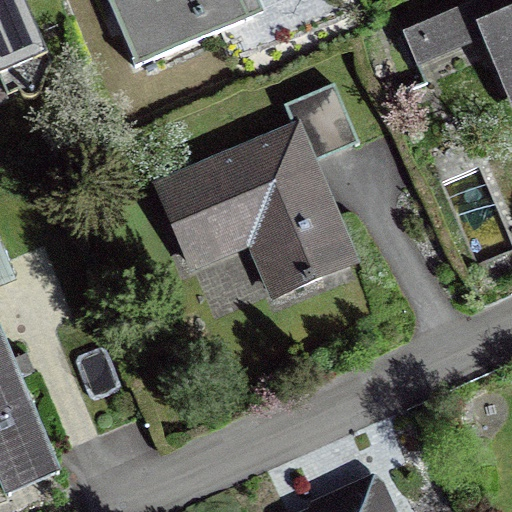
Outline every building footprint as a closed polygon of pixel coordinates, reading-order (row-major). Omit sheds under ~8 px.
[(0,0),(0,106),(5,104),(0,91),(0,77),(47,58),(22,0),(0,0)] [(106,0),(134,67),(265,13),(261,2),(265,0),(106,0)] [(481,0),(480,0),(402,34),(418,70),(481,42),(511,112),(511,12),(490,21),(481,0)] [(291,126),(152,183),(189,274),(248,249),(271,303),(361,266),(318,163),(360,145),(335,85),(283,106),(291,126)] [(0,290),(17,283),(0,240),(0,290)] [(0,331),(0,488),(4,500),(59,477),(20,380),(35,374),(28,355),(12,361),(0,331)] [(305,511),(396,511),(383,482),(373,474),(310,503),(309,510),(305,511)]
